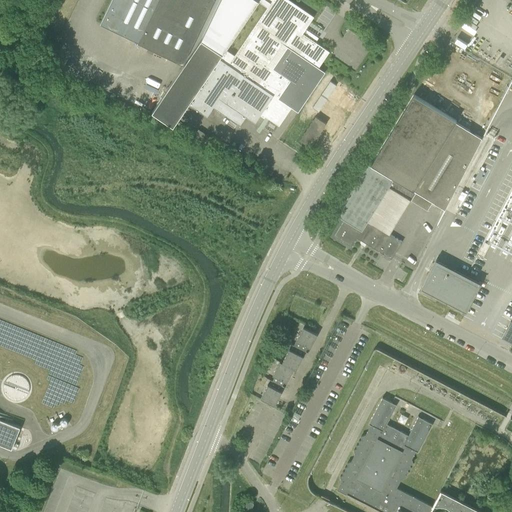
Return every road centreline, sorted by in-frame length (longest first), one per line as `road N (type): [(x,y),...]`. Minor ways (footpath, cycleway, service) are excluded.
road 1 (tertiary): [(285,246),(421,35)]
road 2 (tertiary): [(207,432),(285,246)]
road 3 (residential): [(511,362),(355,280)]
road 4 (residential): [(355,280),(288,408)]
